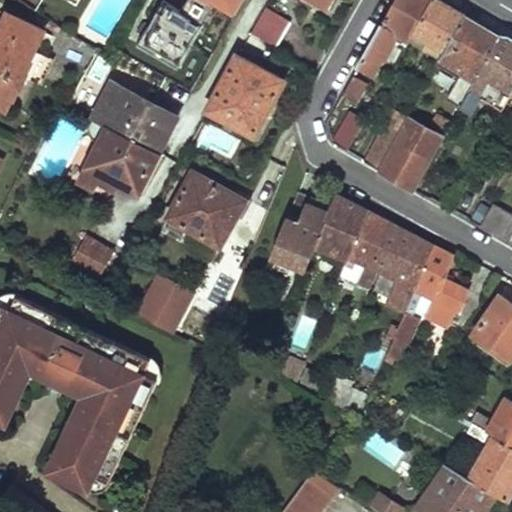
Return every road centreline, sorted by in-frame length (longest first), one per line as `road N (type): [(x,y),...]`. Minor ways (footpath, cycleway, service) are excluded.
road 1 (residential): [(376,0),(315,110),(319,150),(511,264)]
road 2 (residential): [(256,0),(172,153)]
